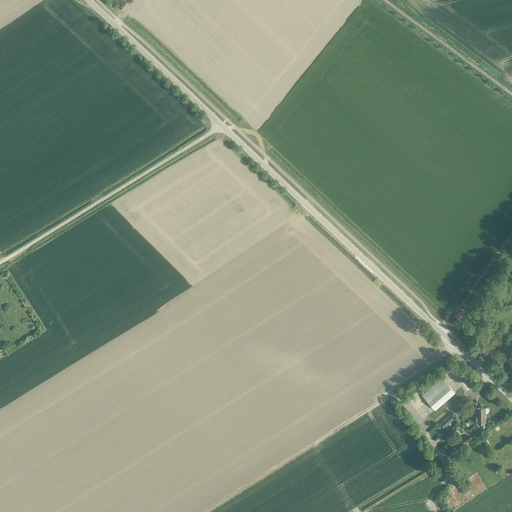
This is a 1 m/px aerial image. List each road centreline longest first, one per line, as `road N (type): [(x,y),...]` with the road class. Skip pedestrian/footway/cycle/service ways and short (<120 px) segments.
road 1 (tertiary): [(511,398),(221,125)]
road 2 (unclassified): [(0,263),(221,125)]
road 3 (tertiary): [(221,125),(87,0)]
